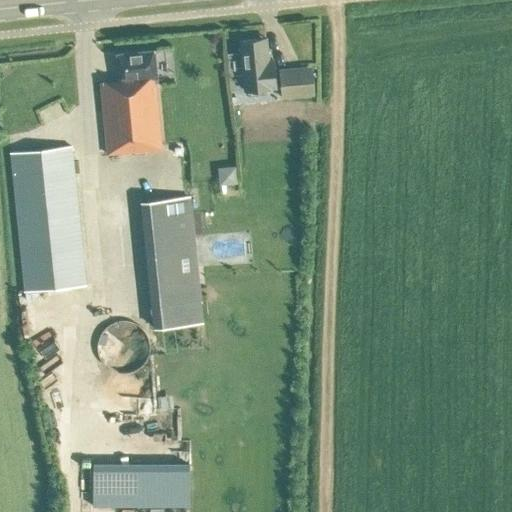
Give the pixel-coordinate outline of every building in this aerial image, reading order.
[(269,66),(268,53),(266,36),(240,39),(245,89),(276,86),(274,65),(269,66)] [(117,52),(120,80),(101,82),(108,153),(161,148),(154,77),(156,76),(153,48),(117,52)] [(278,68),(281,98),(315,94),(311,65),(278,68)] [(197,119),(198,136),(215,135),(214,118),(197,119)] [(85,283),(71,146),(10,152),(24,289),(85,283)] [(187,195),(141,200),(155,327),(200,322),(187,195)] [(162,463),(161,431),(125,432),(126,464),(162,463)] [(187,472),(92,472),(92,506),(187,506),(187,472)]
